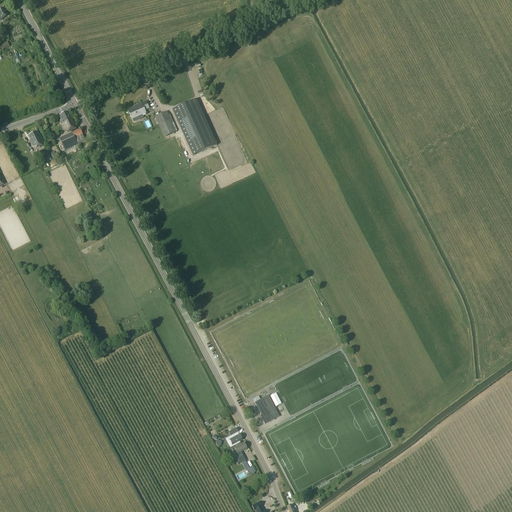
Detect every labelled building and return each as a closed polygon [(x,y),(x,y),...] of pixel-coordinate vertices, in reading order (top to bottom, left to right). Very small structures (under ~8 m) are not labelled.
[(8,42),(0,45),(0,48),(1,51),(10,47),(9,45),(8,42)] [(196,100),(172,110),(193,156),(217,145),(196,100)] [(134,122),(143,118),(142,115),(146,113),(145,111),(149,109),(146,102),(142,104),(142,103),(135,106),(136,107),(128,111),(132,120),(132,119),(134,122)] [(75,126),(69,112),(59,116),(62,121),(60,121),(65,131),(75,126)] [(176,133),(167,112),(155,117),(164,138),(176,133)] [(66,152),(79,146),(77,143),(85,139),(80,130),(72,133),(59,139),(66,152)] [(29,140),(33,147),(43,141),(40,135),(39,135),(37,131),(28,136),(30,140),(29,140)] [(51,159),(47,151),(42,154),(45,161),(51,159)] [(280,402),(276,393),(270,396),(275,405),(280,402)] [(265,424),(270,422),(279,417),(268,396),(260,400),(255,403),(261,415),(260,416),(265,424)] [(228,432),(231,437),(239,432),(237,428),(228,432)] [(233,447),(240,443),(240,442),(243,440),(240,435),(232,439),(230,440),(233,447)] [(244,443),(235,448),(238,454),(239,456),(237,457),(240,464),(246,461),(241,452),(247,449),(244,443)] [(257,472),(254,466),(251,467),(251,468),(248,469),(251,475),(253,473),(254,473),(257,472)] [(264,511),(264,510),(263,511),(259,502),(252,506),(255,511),(264,511)]
